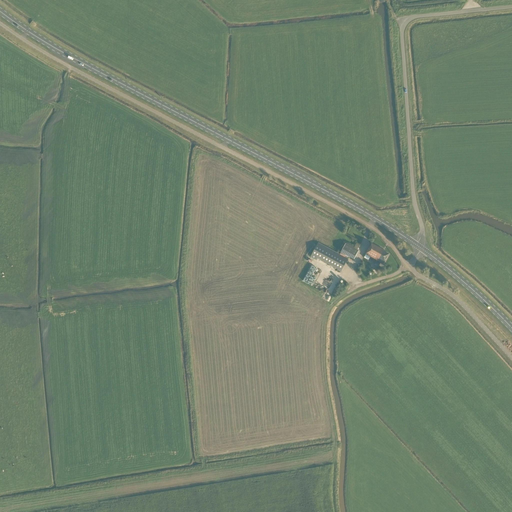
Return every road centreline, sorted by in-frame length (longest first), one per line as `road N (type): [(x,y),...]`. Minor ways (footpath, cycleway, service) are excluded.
road 1 (primary): [(419,247),(0,10)]
road 2 (unclassified): [(407,265),(358,219),(0,23)]
road 3 (unclassified): [(419,247),(404,25),(414,17),(511,6)]
road 4 (unclassified): [(511,358),(460,302),(407,265)]
road 5 (primary): [(511,329),(419,247)]
